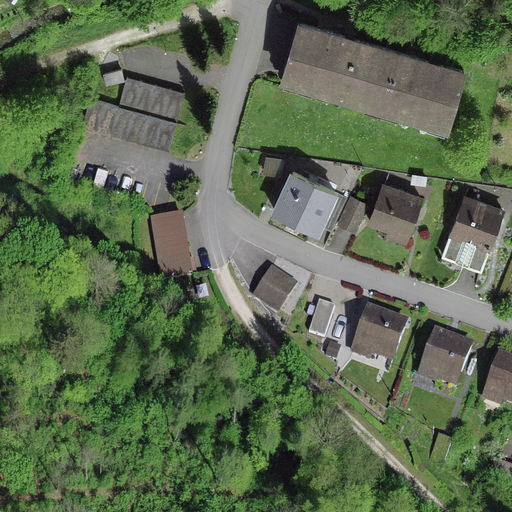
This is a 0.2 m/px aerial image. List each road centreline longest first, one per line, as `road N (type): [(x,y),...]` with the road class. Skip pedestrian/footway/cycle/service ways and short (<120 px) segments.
road 1 (track): [(217,195),(222,250),(249,308),(452,511)]
road 2 (residential): [(217,195),(239,221),(511,319)]
road 3 (residential): [(217,195),(255,0)]
